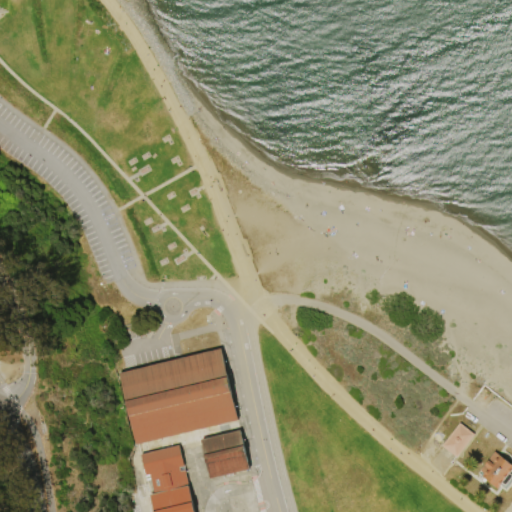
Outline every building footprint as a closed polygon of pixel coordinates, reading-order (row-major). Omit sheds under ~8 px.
[(237,421),(135,445),(118,373),(220,349),(237,421)] [(473,434),(455,457),(454,456),(453,455),(447,451),(440,446),(458,423),(472,434),(473,434)] [(202,440),(241,431),(250,470),(211,479),(202,440)] [(155,511),(151,495),(155,494),(150,474),(146,475),(142,455),(180,446),(195,511),(155,511)] [(493,451),(511,465),(511,467),(508,472),(509,473),(511,475),(507,480),(504,485),(502,484),(500,482),(496,488),(480,476),(482,473),(481,472),(478,470),(493,451)]
